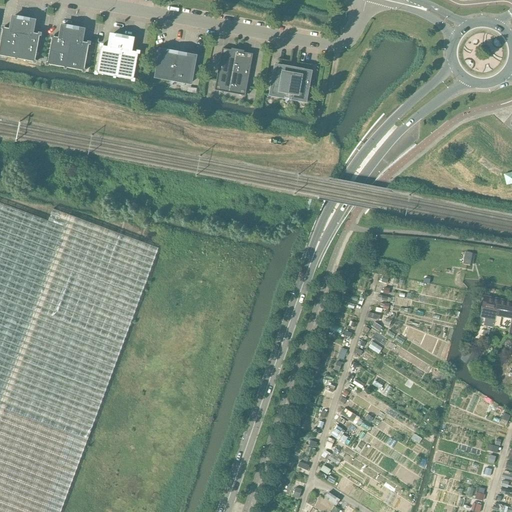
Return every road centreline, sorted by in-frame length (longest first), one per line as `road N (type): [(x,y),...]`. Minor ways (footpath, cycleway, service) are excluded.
road 1 (unclassified): [(366,0),(354,34),(336,48),(72,0)]
road 2 (tertiary): [(223,511),(322,237)]
road 3 (track): [(299,511),(373,285)]
road 4 (tertiary): [(455,66),(349,174),(322,237)]
road 5 (tertiary): [(322,237),(395,138),(465,78)]
